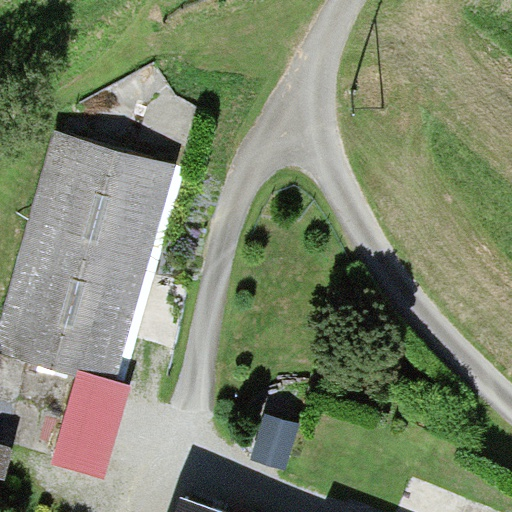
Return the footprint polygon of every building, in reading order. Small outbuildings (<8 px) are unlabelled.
[(51,133),(0,325),(0,340),(75,361),(118,372),(172,165),(51,133)] [(118,372),(75,361),(51,453),(93,464),(118,372)] [(265,413),(254,452),(281,460),(292,421),(265,413)] [(399,511),(496,511),(411,480),(399,511)] [(257,511),(196,488),(186,511),(257,511)]
